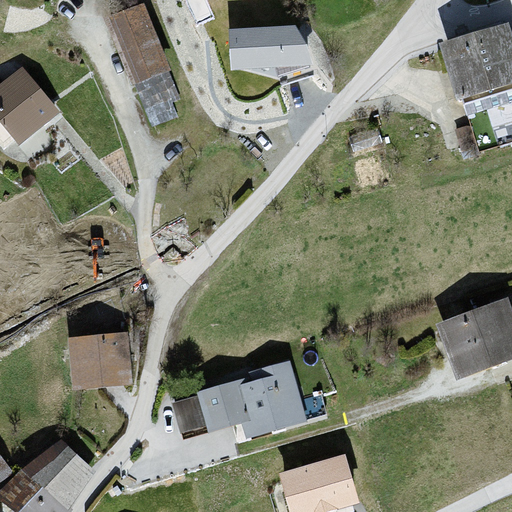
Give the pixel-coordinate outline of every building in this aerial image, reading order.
[(138,7),(105,17),(125,85),(159,75),(138,7)] [(291,23),(213,27),(216,70),(293,65),(291,23)] [(511,32),(511,31),(443,50),(461,109),(511,93),(511,32)] [(17,78),(0,89),(0,140),(9,154),(50,126),(17,78)] [(490,299),(424,323),(441,370),(507,347),(490,299)] [(114,347),(60,353),(66,396),(119,390),(114,347)] [(295,373),(201,400),(173,407),(185,441),(210,432),(215,438),(245,429),(250,445),(309,425),(295,373)] [(49,454),(1,511),(68,511),(89,487),(49,454)] [(348,456),(283,480),(293,511),(352,511),(366,508),(348,456)] [(0,471),(0,491),(10,485),(0,471)]
